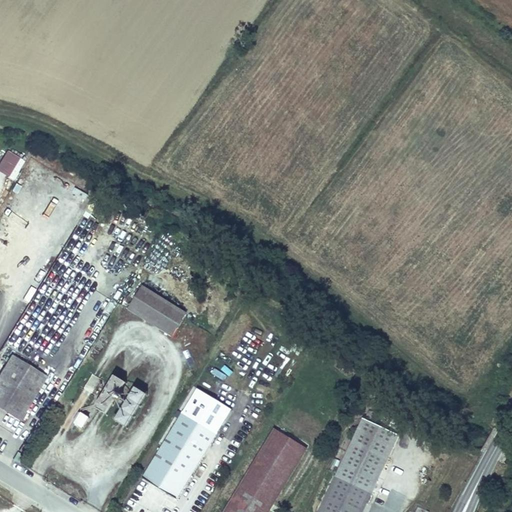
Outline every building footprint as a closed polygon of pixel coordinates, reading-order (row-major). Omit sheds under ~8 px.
[(4,149),(0,159),(0,173),(10,178),(19,154),(4,149)] [(0,223),(0,231),(20,245),(24,239),(0,223)] [(127,313),(172,339),(187,315),(142,288),(127,313)] [(0,375),(0,413),(19,425),(46,380),(10,358),(0,375)] [(94,394),(100,379),(92,375),(85,390),(94,394)] [(144,378),(136,391),(145,396),(152,383),(144,378)] [(94,412),(105,418),(124,386),(113,380),(94,412)] [(183,413),(217,434),(231,411),(197,390),(183,413)] [(114,424),(126,430),(145,398),(134,391),(114,424)] [(183,413),(182,413),(141,479),(177,501),(218,434),(217,434),(183,413)] [(74,425),(82,430),(88,420),(80,415),(74,425)] [(364,511),(399,438),(361,421),(319,511),(364,511)] [(268,511),(307,449),(274,429),(222,511),(268,511)] [(128,511),(150,511),(153,507),(141,502),(142,499),(131,495),(126,511),(128,511)]
